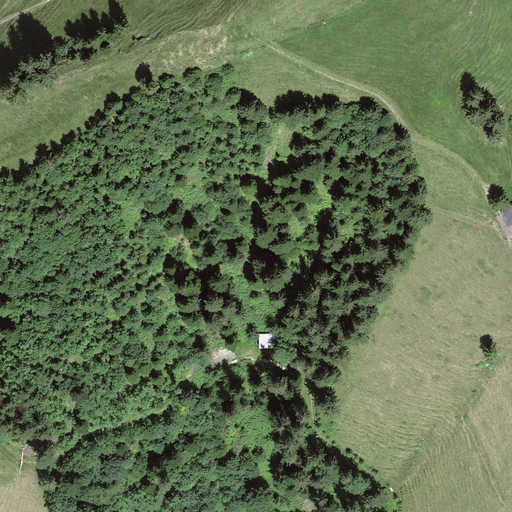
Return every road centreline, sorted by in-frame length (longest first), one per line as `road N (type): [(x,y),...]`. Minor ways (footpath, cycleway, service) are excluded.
road 1 (track): [(482,184),(457,159),(419,141),(378,94),(255,37),(197,42),(97,120),(0,163)]
road 2 (track): [(0,444),(30,468),(41,466),(85,439),(163,412),(198,372),(258,351),(301,373),(317,435),(384,488),(391,511)]
